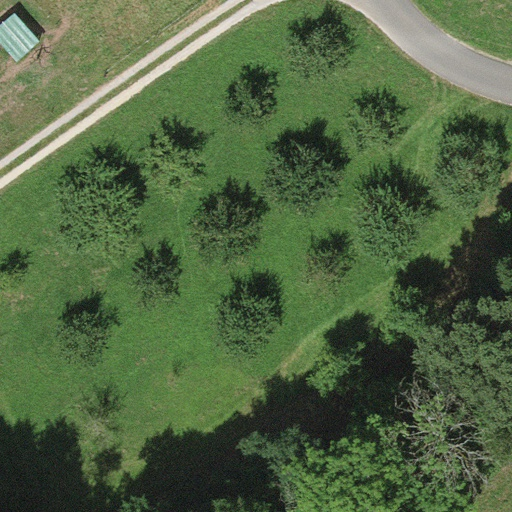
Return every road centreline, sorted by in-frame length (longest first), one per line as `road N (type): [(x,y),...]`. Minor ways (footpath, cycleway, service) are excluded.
road 1 (track): [(248,0),(0,171)]
road 2 (unclassified): [(511,89),(430,51),(381,0)]
